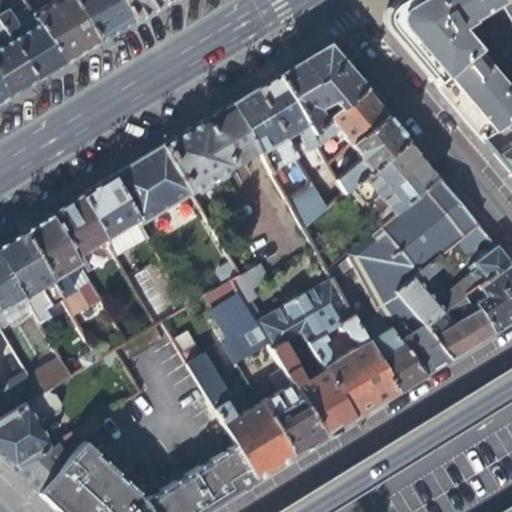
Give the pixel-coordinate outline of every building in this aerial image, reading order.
[(0,0),(0,25),(34,83),(52,72),(62,66),(30,14),(27,7),(12,16),(2,0),(0,0)] [(49,0),(50,1),(30,14),(62,66),(97,44),(69,0),(49,0)] [(69,0),(97,44),(132,23),(117,0),(69,0)] [(117,0),(132,23),(169,0),(117,0)] [(477,137),(499,124),(511,115),(511,0),(396,0),(393,2),(389,7),(387,11),(385,16),(385,23),(386,29),(477,137)] [(0,25),(0,87),(7,99),(25,89),(34,83),(0,25)] [(330,104),(334,109),(360,88),(332,55),(324,45),(307,56),(274,76),(306,132),(320,121),(311,110),(319,107),(323,103),(330,104)] [(323,160),(313,144),(306,132),(274,76),(251,90),(281,139),(292,132),(303,152),(301,153),(310,167),(323,160)] [(334,129),(347,144),(382,115),(360,88),(334,109),(320,121),(306,132),(313,144),(334,129)] [(292,158),(281,139),(251,90),(227,105),(256,154),(268,146),(280,165),(292,158)] [(188,194),(256,154),(227,105),(159,146),(188,194)] [(342,193),(347,188),(403,140),(382,115),(347,144),(358,157),(333,178),(342,193)] [(511,115),(499,124),(511,141),(511,143),(507,147),(504,144),(491,153),(511,178),(511,115)] [(347,188),(381,227),(436,180),(403,140),(347,188)] [(169,206),(188,194),(159,146),(107,178),(146,242),(149,247),(180,228),(179,221),(169,206)] [(267,173),(280,165),(268,146),(256,154),(267,173)] [(141,245),(146,242),(107,178),(76,196),(110,253),(136,238),(141,245)] [(438,256),(456,241),(474,226),(436,180),(381,227),(358,248),(392,297),(438,256)] [(299,230),(323,209),(308,184),(305,189),(283,202),(299,230)] [(113,259),(110,253),(76,196),(45,216),(82,277),(113,259)] [(87,285),(82,277),(45,216),(19,231),(59,297),(67,310),(72,307),(72,303),(67,297),(87,285)] [(485,238),(474,226),(456,241),(465,252),(485,238)] [(42,309),(59,297),(19,231),(0,242),(0,263),(20,297),(36,324),(47,316),(42,309)] [(392,297),(358,248),(344,259),(373,309),(384,325),(393,319),(404,311),(392,297)] [(443,263),(438,256),(392,297),(404,311),(405,312),(407,315),(409,316),(421,331),(460,300),(465,295),(475,287),(506,263),(493,248),(472,265),(474,267),(468,272),(471,275),(445,296),(428,276),(443,263)] [(0,308),(20,297),(0,263),(0,308)] [(482,298),(472,305),(490,334),(511,320),(511,270),(506,263),(475,287),(482,298)] [(229,282),(236,295),(242,305),(255,297),(250,289),(264,281),(255,266),(229,282)] [(328,280),(252,322),(266,346),(270,352),(281,344),(284,341),(298,331),(305,344),(316,337),(337,324),(349,317),(328,280)] [(234,367),(266,346),(252,322),(242,305),(236,295),(207,311),(225,340),(220,343),(234,367)] [(472,305),(465,295),(460,300),(466,309),(472,305)] [(466,309),(460,300),(421,331),(446,361),(490,334),(472,305),(466,309)] [(387,330),(409,316),(407,315),(405,312),(404,311),(393,319),(384,325),(387,330)] [(420,378),(446,361),(421,331),(409,316),(387,330),(388,330),(420,378)] [(324,351),(316,337),(305,344),(310,352),(322,371),(351,420),(393,394),(365,344),(349,317),(337,324),(346,339),(352,339),(356,346),(327,363),(323,357),(324,351)] [(388,330),(365,344),(393,394),(420,378),(388,330)] [(296,360),(310,352),(305,344),(298,331),(284,341),(296,360)] [(0,417),(36,396),(26,379),(0,334),(0,417)] [(293,365),(281,344),(270,352),(281,371),(321,438),(351,420),(322,371),(301,383),(292,368),(293,365)] [(177,354),(227,438),(252,481),(289,458),(258,406),(232,421),(222,404),(220,391),(192,345),(177,354)] [(58,361),(26,379),(36,396),(42,392),(68,377),(58,361)] [(277,395),(258,406),(289,458),(321,438),(281,371),(267,379),(277,395)] [(51,399),(42,392),(36,396),(0,417),(0,462),(10,472),(49,449),(37,428),(56,415),(58,410),(51,399)] [(72,435),(55,445),(67,461),(57,469),(52,482),(35,496),(52,511),(201,511),(238,490),(252,481),(227,438),(223,441),(227,447),(223,449),(223,451),(195,468),(194,467),(181,475),(181,477),(171,482),(170,482),(156,490),(157,491),(148,497),(147,496),(139,501),(132,493),(132,492),(120,481),(120,482),(110,474),(111,472),(100,462),(108,455),(99,447),(92,454),(72,435)] [(55,445),(49,449),(10,472),(35,496),(52,482),(57,469),(67,461),(55,445)]
